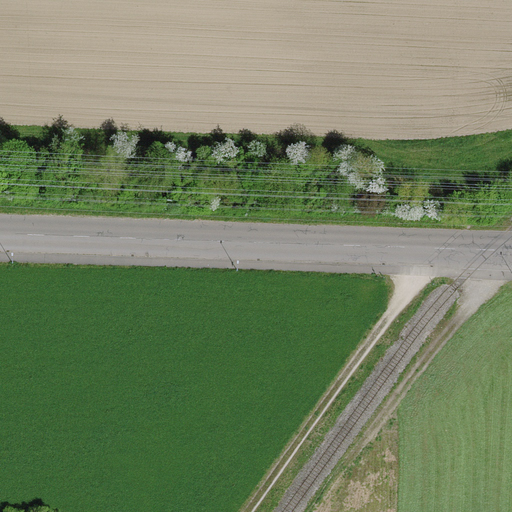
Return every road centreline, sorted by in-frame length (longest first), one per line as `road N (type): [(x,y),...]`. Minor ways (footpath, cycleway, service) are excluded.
road 1 (unclassified): [(0,232),(511,249)]
road 2 (track): [(412,273),(242,511)]
